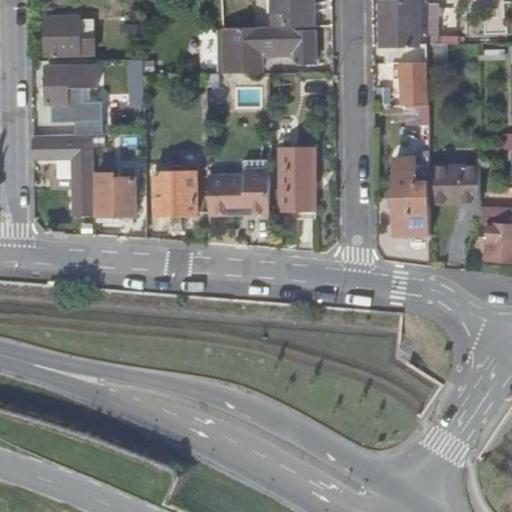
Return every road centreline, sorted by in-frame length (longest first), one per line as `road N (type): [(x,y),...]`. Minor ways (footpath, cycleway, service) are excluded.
road 1 (secondary): [(382,511),(257,439),(99,380),(0,357)]
road 2 (residential): [(9,253),(354,278)]
road 3 (residential): [(354,278),(350,0)]
road 4 (residential): [(9,253),(8,0)]
road 5 (residential): [(510,339),(402,511)]
road 6 (residential): [(354,278),(439,292),(510,339)]
